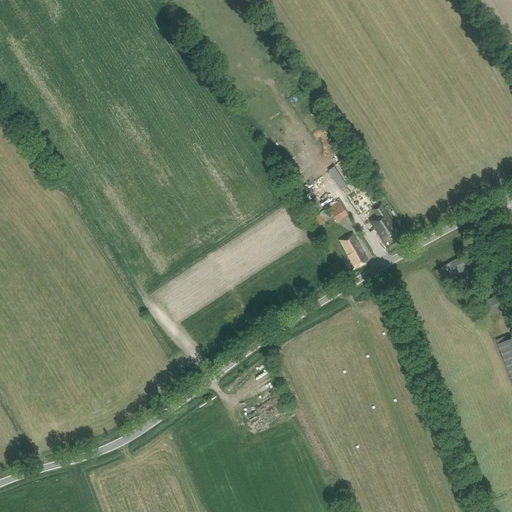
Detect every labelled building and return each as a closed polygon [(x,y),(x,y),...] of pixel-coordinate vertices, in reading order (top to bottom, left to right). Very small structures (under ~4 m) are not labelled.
[(347,215),(339,201),(328,208),(336,222),(347,215)] [(398,232),(385,211),(381,204),(372,210),(377,217),(370,221),(384,241),(398,232)] [(324,224),(319,215),(313,218),(318,227),(324,224)] [(355,268),(368,261),(352,233),(340,240),(355,268)] [(473,257),(476,264),(485,260),(482,253),(473,257)] [(465,268),(466,268),(460,258),(436,272),(441,281),(455,274),(464,289),(474,284),(465,268)] [(502,310),(497,296),(481,302),(486,316),(502,310)] [(511,338),(506,341),(505,337),(496,340),(511,379),(511,338)] [(260,385),(276,375),(271,366),(257,375),(258,377),(256,378),(260,385)] [(249,399),(253,406),(271,394),(267,387),(249,399)] [(269,414),(285,401),(279,392),(262,405),(269,414)]
